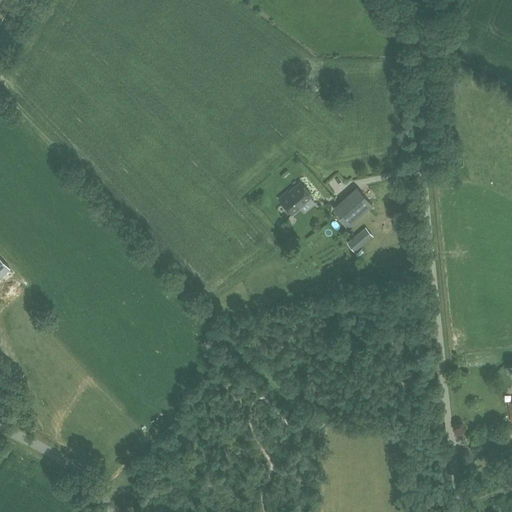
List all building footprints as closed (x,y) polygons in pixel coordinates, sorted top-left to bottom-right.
[(289,191),(289,190),(280,198),(293,213),(301,207),(300,206),(313,195),(301,181),(289,191)] [(357,185),(333,206),(350,225),(374,204),(357,185)] [(285,233),(290,228),(283,221),(278,226),(285,233)] [(373,235),(366,226),(348,242),(355,251),(373,235)] [(0,274),(9,267),(0,257),(0,274)]
